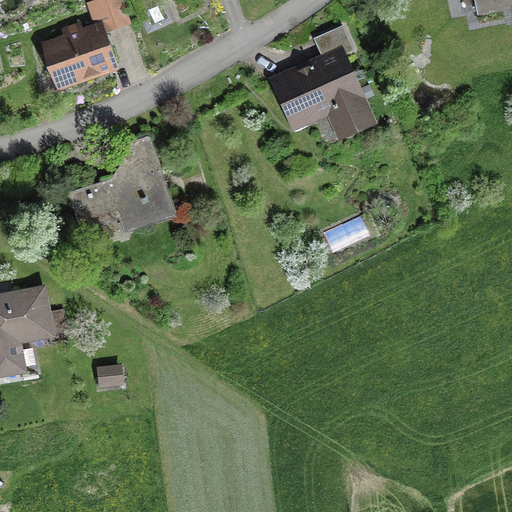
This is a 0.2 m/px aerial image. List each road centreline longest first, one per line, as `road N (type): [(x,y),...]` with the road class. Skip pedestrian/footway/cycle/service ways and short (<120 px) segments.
road 1 (track): [(0,246),(377,467),(432,484),(511,463)]
road 2 (residential): [(0,148),(97,118),(176,80),(307,0)]
